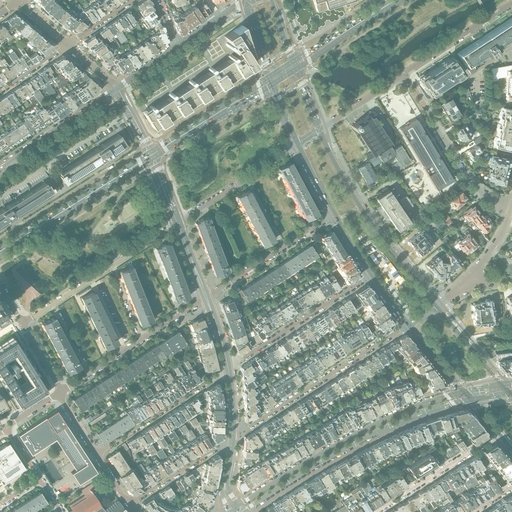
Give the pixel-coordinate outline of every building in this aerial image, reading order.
[(41,8),(45,11),(54,0),(46,0),(41,6),(42,7),(41,8)] [(50,15),(59,5),(62,0),(54,0),(45,11),(50,15)] [(103,13),(109,9),(101,0),(97,0),(98,1),(96,2),(103,13)] [(114,6),(109,0),(101,0),(109,9),(111,8),(112,7),(114,6)] [(140,10),(150,3),(151,3),(149,1),(149,0),(143,0),(136,5),(140,10)] [(204,19),(202,17),(197,10),(196,8),(195,6),(193,0),(192,0),(189,1),(188,1),(190,5),(192,4),(193,7),(188,10),(197,22),(198,23),(204,19)] [(312,0),(317,12),(343,4),(343,5),(344,6),(345,6),(345,7),(346,6),(347,6),(348,5),(348,4),(347,3),(355,0),(312,0)] [(103,13),(96,2),(95,2),(88,7),(91,12),(94,10),(98,16),(103,13)] [(138,11),(142,16),(152,9),(153,9),(151,7),(152,5),(150,3),(140,10),(138,11)] [(197,10),(202,17),(210,12),(205,4),(204,4),(203,3),(202,4),(202,5),(202,6),(199,8),(197,10)] [(55,20),(64,9),(59,5),(50,15),(55,20)] [(64,27),(65,28),(77,12),(78,10),(75,7),(74,8),(73,7),(68,13),(60,24),(64,27)] [(88,7),(83,11),(85,15),(90,22),(98,16),(94,10),(91,12),(88,7)] [(79,20),(71,29),(71,30),(72,31),(73,32),(74,32),(75,32),(76,31),(77,31),(78,31),(78,30),(88,23),(83,19),(83,18),(85,15),(83,11),(81,8),(78,10),(77,12),(82,16),(79,20)] [(59,23),(60,24),(68,13),(64,9),(55,20),(59,23)] [(152,17),(154,16),(155,15),(153,13),(154,12),(152,9),(142,16),(140,17),(144,22),(152,17)] [(197,22),(188,10),(183,14),(192,26),(193,27),(195,25),(195,23),(197,22)] [(135,21),(134,19),(132,16),(128,11),(122,15),(126,20),(124,21),(128,27),(136,22),(135,21)] [(77,12),(65,28),(69,32),(71,29),(79,20),(82,16),(77,12)] [(192,26),(183,14),(181,16),(179,13),(175,15),(186,30),(188,30),(189,29),(190,27),(192,26)] [(11,37),(15,33),(24,22),(19,18),(18,18),(17,16),(15,15),(13,15),(0,23),(1,24),(10,36),(11,37)] [(123,30),(128,27),(124,21),(126,20),(122,15),(115,19),(123,30)] [(184,31),(186,30),(175,15),(172,17),(178,34),(180,35),(183,34),(183,33),(184,33),(184,31)] [(144,22),(142,23),(146,29),(152,25),(157,21),(155,20),(156,18),(154,16),(152,17),(144,22)] [(511,18),(483,37),(479,40),(457,54),(463,64),(467,69),(467,70),(468,71),(469,73),(470,74),(475,70),(477,69),(479,72),(474,76),(474,78),(474,97),(481,97),(481,100),(483,100),(483,96),(483,70),(485,68),(479,60),(478,60),(477,58),(483,54),(483,55),(481,57),(482,59),(481,60),(483,63),(502,51),(499,47),(498,46),(496,48),(495,46),(511,34),(511,18)] [(121,31),(123,30),(115,19),(111,23),(124,42),(126,40),(121,31)] [(26,34),(31,28),(24,22),(15,33),(20,37),(24,33),(26,34)] [(121,43),(124,42),(111,23),(105,26),(113,37),(115,35),(121,43)] [(10,36),(1,24),(0,24),(0,42),(0,43),(10,36)] [(228,47),(229,47),(229,46),(229,45),(233,50),(234,50),(237,54),(232,58),(232,57),(233,56),(232,55),(231,55),(230,55),(230,56),(229,56),(229,57),(229,58),(230,58),(231,58),(231,59),(212,70),(213,69),(212,68),(211,68),(210,68),(210,69),(209,69),(209,70),(209,71),(210,71),(211,71),(192,83),(192,82),(193,82),(193,81),(192,81),(192,80),(191,80),(191,81),(190,81),(189,82),(189,83),(190,84),(191,84),(172,96),(172,95),(173,95),(173,94),(172,93),(171,93),(170,93),(170,94),(169,94),(169,95),(169,96),(170,96),(171,96),(171,97),(158,105),(152,109),(152,108),(153,108),(153,107),(153,106),(152,106),(151,106),(150,106),(150,107),(149,107),(149,108),(149,109),(150,109),(151,109),(149,111),(148,109),(143,112),(153,128),(158,125),(158,126),(167,120),(167,119),(178,112),(178,113),(187,107),(198,100),(207,95),(207,94),(218,87),(218,88),(227,82),(227,81),(238,74),(238,75),(247,69),(247,68),(253,64),(248,55),(250,53),(249,49),(242,25),(224,37),(227,42),(229,44),(228,44),(228,43),(227,43),(226,44),(226,45),(227,46),(227,47),(228,47)] [(163,46),(162,46),(163,47),(166,45),(166,43),(168,42),(163,27),(161,26),(161,25),(160,26),(159,25),(157,26),(159,29),(158,32),(159,33),(155,35),(163,46)] [(105,26),(98,32),(101,37),(104,35),(107,40),(108,41),(113,37),(105,26)] [(20,37),(26,43),(36,32),(31,28),(26,34),(24,33),(20,37)] [(29,45),(32,47),(41,36),(36,32),(26,43),(25,44),(23,46),(21,48),(26,55),(29,53),(26,49),(29,45)] [(87,47),(99,39),(101,37),(98,32),(84,41),(83,44),(87,47)] [(161,47),(162,46),(163,46),(155,35),(155,34),(153,32),(151,34),(152,36),(149,38),(157,50),(158,50),(160,49),(161,48),(161,47)] [(92,51),(103,43),(107,40),(104,35),(101,37),(99,39),(87,47),(89,49),(89,48),(91,51),(92,51)] [(37,52),(48,43),(41,36),(32,47),(36,51),(37,52)] [(157,50),(149,38),(143,42),(151,54),(157,50)] [(96,55),(97,55),(116,42),(114,39),(109,42),(108,41),(107,40),(103,43),(92,51),(94,53),(95,53),(96,55)] [(116,42),(97,55),(98,57),(101,60),(113,51),(119,47),(120,47),(116,42)] [(151,54),(143,42),(131,50),(141,63),(143,61),(143,60),(147,57),(149,57),(150,56),(151,54)] [(26,55),(31,63),(52,49),(52,46),(48,43),(37,52),(37,53),(36,54),(35,52),(30,55),(29,53),(26,55)] [(26,66),(31,63),(26,55),(21,48),(20,46),(17,48),(22,55),(20,57),(26,66)] [(26,66),(20,57),(18,59),(12,51),(10,48),(8,50),(21,70),(26,66)] [(21,70),(8,50),(6,51),(8,54),(7,55),(12,62),(10,64),(16,73),(21,70)] [(139,63),(141,63),(131,50),(125,54),(133,66),(139,62),(139,63)] [(133,66),(125,54),(124,53),(120,56),(121,57),(119,58),(118,57),(127,71),(129,69),(131,69),(133,68),(133,67),(133,66)] [(61,57),(47,66),(51,72),(66,61),(64,57),(61,57)] [(125,72),(127,71),(118,57),(115,59),(116,60),(113,63),(115,65),(114,65),(114,66),(113,67),(113,70),(116,72),(118,70),(119,72),(122,73),(124,71),(125,72)] [(452,57),(418,79),(425,89),(421,91),(426,99),(430,100),(456,83),(458,82),(465,77),(462,74),(461,72),(452,57)] [(16,73),(10,64),(8,66),(2,58),(0,60),(11,77),(16,73)] [(0,71),(6,80),(11,77),(0,60),(0,59),(0,66),(1,68),(0,68),(0,71)] [(50,80),(72,64),(70,62),(69,61),(69,62),(67,60),(66,61),(51,72),(46,75),(48,78),(50,80)] [(53,85),(76,69),(73,65),(73,64),(72,64),(50,80),(50,81),(53,85)] [(511,64),(490,69),(491,75),(491,78),(496,77),(496,75),(507,76),(506,100),(511,100),(511,64)] [(43,71),(46,75),(51,72),(47,66),(42,70),(43,71)] [(69,82),(77,76),(83,73),(80,70),(78,70),(77,69),(76,69),(53,85),(55,88),(57,86),(58,86),(67,79),(69,82)] [(50,81),(50,80),(48,78),(46,75),(43,71),(41,70),(40,72),(40,73),(37,74),(51,94),(52,94),(54,92),(48,82),(50,81)] [(89,78),(83,73),(77,76),(80,80),(80,79),(84,83),(89,78)] [(46,97),(51,94),(37,74),(36,75),(34,75),(32,77),(40,88),(42,87),(48,95),(45,96),(46,97)] [(38,90),(40,88),(32,77),(30,78),(29,80),(27,81),(41,101),(46,97),(45,96),(43,98),(38,90)] [(84,83),(94,95),(99,89),(99,87),(90,79),(89,78),(84,83)] [(39,103),(41,101),(27,81),(25,82),(24,82),(23,83),(23,84),(22,85),(30,95),(32,93),(38,102),(39,103)] [(90,97),(94,95),(84,83),(82,84),(78,86),(86,99),(88,99),(90,97)] [(33,105),(34,104),(36,104),(34,101),(30,95),(22,85),(21,86),(20,85),(17,87),(24,99),(27,97),(31,103),(29,105),(30,107),(31,107),(33,105)] [(84,100),(86,99),(78,86),(73,90),(81,103),(82,103),(84,102),(84,100)] [(20,102),(24,99),(17,87),(13,90),(9,93),(13,98),(15,97),(19,102),(21,106),(22,105),(20,102)] [(81,103),(73,90),(67,94),(75,106),(77,105),(78,105),(80,104),(81,103)] [(12,107),(19,102),(15,97),(13,98),(9,93),(4,96),(11,107),(12,107)] [(75,106),(67,94),(61,98),(69,110),(71,111),(73,109),(73,108),(75,106)] [(11,107),(4,96),(0,98),(0,106),(0,107),(3,105),(7,110),(11,107)] [(453,104),(454,103),(450,97),(446,99),(446,101),(439,105),(442,111),(453,104)] [(69,112),(69,110),(61,98),(55,102),(63,114),(65,113),(66,113),(67,113),(69,112)] [(139,108),(147,103),(144,99),(137,104),(139,108)] [(62,116),(63,114),(55,102),(50,106),(58,118),(59,119),(61,117),(62,116)] [(51,120),(44,110),(42,108),(41,106),(38,109),(37,106),(36,107),(34,104),(33,105),(44,122),(46,121),(47,122),(48,122),(51,120)] [(445,116),(456,110),(453,104),(442,111),(445,116)] [(9,113),(7,110),(3,105),(0,107),(0,106),(0,114),(4,112),(6,111),(8,114),(9,113)] [(42,123),(44,122),(33,105),(31,107),(34,111),(31,114),(40,127),(43,125),(43,124),(42,123)] [(58,118),(50,106),(44,110),(51,120),(52,122),(54,121),(56,121),(58,120),(58,118)] [(511,110),(502,108),(501,111),(502,111),(501,118),(500,118),(499,121),(511,123),(511,110)] [(452,120),(462,114),(461,111),(458,113),(456,110),(445,116),(449,122),(452,120)] [(392,151),(390,150),(388,146),(390,145),(373,118),(373,117),(374,116),(374,115),(374,114),(373,113),(372,112),(371,112),(370,112),(369,112),(368,113),(368,114),(368,115),(355,123),(355,122),(350,125),(353,130),(355,129),(370,152),(365,155),(369,161),(367,163),(366,163),(357,168),(366,183),(369,189),(373,186),(369,181),(375,178),(368,165),(371,164),(372,165),(377,162),(382,159),(382,160),(384,160),(385,161),(386,161),(388,160),(389,160),(390,159),(390,158),(391,157),(391,156),(390,155),(390,153),(392,152),(392,151)] [(40,127),(31,114),(25,118),(33,129),(35,128),(36,129),(37,129),(40,127)] [(33,129),(25,118),(20,121),(30,135),(32,133),(32,132),(32,131),(33,129)] [(399,129),(398,129),(435,190),(435,189),(436,191),(437,190),(438,189),(452,181),(451,180),(415,119),(414,119),(408,123),(408,122),(405,124),(405,125),(399,128),(399,129)] [(30,135),(20,121),(19,120),(14,124),(14,125),(23,137),(25,135),(25,137),(26,137),(30,135)] [(511,123),(499,121),(499,124),(500,124),(499,128),(498,131),(497,131),(496,134),(511,137),(511,123)] [(458,128),(454,130),(457,136),(468,130),(470,128),(471,128),(467,122),(466,123),(460,127),(460,126),(458,127),(458,128)] [(21,138),(23,137),(14,125),(9,129),(19,142),(22,140),(22,139),(21,138)] [(468,130),(457,136),(461,141),(465,139),(467,138),(472,134),(474,134),(470,128),(468,130)] [(19,142),(9,129),(4,132),(12,144),(14,143),(15,144),(16,144),(19,142)] [(10,145),(12,144),(4,132),(0,134),(0,138),(8,150),(11,148),(11,147),(10,145)] [(511,137),(496,134),(496,137),(497,137),(495,144),(494,144),(493,147),(511,151),(511,150),(511,149),(511,137)] [(102,159),(104,158),(104,159),(105,159),(106,159),(107,158),(106,157),(108,156),(113,153),(124,147),(125,146),(118,135),(58,173),(60,175),(58,175),(63,183),(64,182),(65,184),(103,160),(102,159)] [(480,151),(477,146),(482,143),(479,137),(472,141),(475,146),(467,151),(469,154),(468,154),(469,156),(471,160),(472,161),(473,161),(474,161),(474,160),(478,154),(477,153),(480,151)] [(409,159),(400,145),(392,151),(392,152),(390,153),(390,155),(391,156),(393,156),(397,162),(391,166),(395,172),(411,162),(409,159)] [(508,163),(509,161),(500,158),(499,157),(495,156),(493,156),(493,157),(491,156),(489,157),(488,156),(486,164),(493,166),(507,169),(507,168),(508,168),(509,163),(508,163)] [(298,180),(293,170),(289,163),(278,169),(282,177),(281,177),(281,179),(283,178),(287,186),(298,180)] [(507,172),(507,171),(506,170),(507,169),(493,166),(492,169),(490,168),(488,173),(505,177),(505,174),(506,174),(507,173),(507,172)] [(505,182),(506,177),(505,177),(488,173),(488,175),(487,174),(486,177),(489,178),(488,180),(493,181),(493,183),(493,184),(496,185),(497,184),(498,184),(503,185),(504,181),(505,182)] [(307,196),(302,187),(298,180),(287,186),(291,193),(290,194),(290,196),(292,195),(296,202),(307,196)] [(16,215),(49,194),(51,193),(50,191),(51,190),(46,183),(45,184),(44,182),(7,206),(4,207),(3,206),(2,207),(3,208),(0,209),(0,225),(7,221),(8,223),(15,218),(14,216),(16,215)] [(376,196),(375,197),(375,198),(382,209),(383,211),(382,211),(383,212),(385,210),(390,217),(387,219),(388,219),(388,218),(390,220),(397,231),(403,227),(403,226),(404,225),(404,226),(410,222),(409,222),(400,208),(402,206),(403,207),(405,210),(412,206),(410,202),(408,199),(405,196),(399,200),(400,204),(401,204),(398,206),(387,190),(388,190),(387,190),(383,193),(382,193),(381,194),(377,196),(376,197),(376,196)] [(256,207),(253,200),(248,191),(247,191),(246,191),(244,192),(244,193),(240,195),(239,194),(237,196),(236,197),(240,203),(242,206),(241,207),(243,210),(242,211),(245,213),(256,207)] [(461,201),(465,198),(461,193),(458,195),(457,193),(456,194),(455,193),(451,196),(452,197),(448,201),(452,205),(451,207),(452,209),(454,208),(455,209),(459,205),(459,206),(460,206),(461,205),(462,205),(462,204),(463,204),(463,203),(463,202),(461,201)] [(316,213),(311,203),(307,196),(296,202),(300,210),(299,211),(299,212),(301,212),(305,219),(316,213)] [(265,223),(260,214),(256,207),(245,213),(245,214),(244,214),(246,217),(248,220),(249,219),(251,223),(250,223),(252,227),(251,227),(253,229),(253,230),(265,223)] [(468,220),(469,219),(477,212),(477,211),(476,209),(475,209),(473,207),(470,209),(469,208),(465,211),(466,212),(458,219),(460,220),(462,219),(462,220),(464,218),(467,222),(469,221),(468,220)] [(473,224),(483,217),(481,214),(479,214),(477,212),(469,219),(469,220),(473,224)] [(489,224),(490,222),(488,220),(487,220),(483,216),(483,217),(473,224),(473,225),(474,224),(477,228),(478,227),(482,232),(484,232),(486,230),(486,228),(486,227),(489,224)] [(218,244),(210,224),(207,225),(205,219),(203,220),(203,218),(197,220),(198,222),(195,223),(196,226),(197,226),(199,232),(198,232),(201,239),(202,239),(204,245),(203,246),(205,249),(218,244)] [(274,240),(270,233),(265,223),(253,230),(254,230),(253,231),(255,233),(257,236),(258,236),(259,239),(262,246),(263,245),(264,246),(266,245),(266,244),(270,242),(273,241),(273,240),(274,240)] [(413,249),(431,235),(430,233),(427,236),(426,233),(425,234),(422,230),(420,232),(419,231),(418,233),(418,234),(408,242),(407,244),(409,246),(410,246),(411,245),(413,249)] [(465,235),(462,237),(472,249),(474,247),(474,246),(476,244),(474,242),(475,241),(471,236),(468,232),(466,230),(463,233),(465,235)] [(335,239),(334,238),(330,231),(321,237),(326,246),(332,242),(331,241),(335,239)] [(429,248),(432,245),(427,239),(430,237),(432,236),(431,235),(413,249),(416,252),(416,254),(415,254),(417,256),(419,256),(419,255),(419,256),(426,250),(427,250),(429,249),(429,248)] [(452,239),(449,241),(452,245),(453,246),(455,249),(457,252),(457,251),(460,249),(462,252),(463,251),(465,253),(468,251),(468,252),(472,249),(462,237),(459,240),(458,238),(454,241),(452,239)] [(345,255),(341,248),(335,239),(331,241),(332,242),(326,246),(329,251),(328,252),(327,251),(322,254),(325,257),(326,258),(330,256),(330,257),(332,256),(336,261),(345,255)] [(319,250),(320,250),(315,242),(312,244),(321,258),(323,257),(319,250)] [(174,260),(172,253),(171,253),(169,247),(168,244),(165,245),(164,244),(159,246),(160,247),(157,248),(160,254),(158,255),(163,268),(175,264),(174,261),(174,260)] [(225,265),(218,244),(205,249),(206,253),(207,253),(209,259),(208,259),(211,266),(212,266),(214,272),(213,273),(214,276),(218,274),(218,276),(224,274),(223,272),(225,272),(223,266),(225,265)] [(316,256),(310,246),(309,245),(295,255),(302,265),(308,260),(309,262),(310,261),(310,260),(316,256)] [(459,263),(457,260),(457,259),(456,258),(455,258),(449,251),(446,253),(442,256),(448,263),(447,273),(450,273),(451,272),(452,270),(455,267),(457,266),(459,265),(459,264),(459,263)] [(337,268),(350,260),(349,260),(350,259),(350,258),(349,256),(348,256),(346,254),(345,255),(336,261),(334,262),(337,267),(337,268)] [(302,265),(295,255),(282,263),(288,273),(294,269),(295,271),(297,270),(296,269),(302,265)] [(447,273),(448,263),(442,256),(439,259),(436,256),(431,261),(432,262),(430,263),(429,262),(426,265),(426,266),(426,267),(427,268),(428,268),(429,269),(429,268),(434,274),(433,276),(435,278),(437,278),(438,279),(440,280),(441,278),(444,279),(444,277),(446,277),(447,273)] [(341,273),(353,265),(350,260),(337,268),(341,273)] [(288,273),(282,263),(268,273),(274,283),(281,278),(281,280),(283,279),(282,277),(288,273)] [(178,270),(177,267),(176,267),(175,264),(163,268),(165,275),(178,270)] [(344,278),(356,270),(355,268),(355,267),(356,267),(354,265),(353,265),(341,273),(344,278)] [(138,285),(131,268),(119,273),(126,290),(138,285)] [(180,277),(179,274),(178,270),(165,275),(168,282),(180,277)] [(347,283),(359,276),(359,273),(359,272),(358,272),(357,272),(356,270),(344,278),(342,279),(338,282),(337,283),(341,288),(344,286),(342,284),(341,283),(345,280),(347,283)] [(274,283),(268,273),(254,281),(261,291),(267,287),(268,289),(269,288),(268,287),(274,283)] [(339,287),(337,283),(331,275),(329,277),(330,278),(327,280),(333,290),(334,291),(335,291),(337,290),(337,288),(339,287)] [(183,283),(182,280),(181,280),(180,277),(168,282),(170,288),(183,283)] [(333,290),(327,280),(325,278),(323,279),(324,280),(321,282),(328,293),(329,294),(331,292),(332,291),(333,290)] [(261,291),(254,281),(240,290),(241,291),(247,300),(253,296),(254,297),(255,297),(254,295),(261,291)] [(328,293),(321,282),(320,281),(318,282),(318,283),(315,285),(322,296),(324,296),(326,295),(326,294),(328,293)] [(186,294),(184,288),(185,287),(183,283),(170,288),(173,295),(175,294),(177,301),(180,300),(180,301),(185,299),(185,298),(188,296),(187,293),(186,294)] [(145,303),(138,285),(126,290),(133,307),(145,303)] [(322,296),(315,285),(312,287),(312,286),(309,288),(316,299),(317,300),(319,298),(322,296)] [(359,299),(371,291),(369,287),(368,287),(367,286),(366,286),(354,293),(356,296),(357,296),(359,299)] [(316,299),(309,288),(309,287),(307,288),(307,289),(304,291),(311,302),(313,302),(314,301),(315,300),(316,299)] [(311,302),(304,291),(304,290),(301,292),(302,292),(298,294),(306,305),(306,306),(307,306),(309,305),(309,303),(311,302)] [(247,300),(241,291),(238,292),(242,298),(250,310),(253,315),(255,314),(253,310),(247,300)] [(357,309),(375,297),(374,295),(371,291),(359,299),(361,302),(360,303),(361,304),(356,307),(357,309)] [(89,316),(101,310),(93,293),(81,298),(89,316)] [(306,305),(298,294),(296,295),(296,296),(293,298),(300,309),(301,309),(302,309),(304,308),(304,307),(306,305)] [(300,309),(293,298),(293,297),(291,298),(291,299),(288,301),(294,310),(295,312),(297,313),(299,312),(299,310),(300,309)] [(368,311),(380,302),(377,299),(375,297),(357,309),(355,311),(357,313),(364,308),(365,308),(368,311)] [(355,310),(349,301),(347,298),(341,302),(342,303),(347,312),(351,309),(352,312),(355,310)] [(234,307),(233,304),(231,300),(230,300),(229,299),(226,300),(226,301),(226,302),(220,304),(223,312),(226,320),(237,316),(235,310),(235,309),(236,309),(236,308),(235,307),(234,307)] [(294,310),(288,301),(288,300),(286,302),(283,304),(286,310),(290,316),(291,316),(293,315),(293,314),(295,312),(294,310)] [(501,313),(501,306),(494,307),(493,307),(492,307),(491,307),(490,301),(489,300),(486,300),(485,301),(484,301),(485,302),(480,303),(479,303),(478,304),(473,305),(472,306),(472,310),(473,310),(474,319),(473,320),(473,324),(475,325),(481,325),(481,326),(487,325),(488,325),(488,324),(489,324),(494,324),(495,323),(495,318),(496,318),(495,314),(501,313)] [(381,310),(384,308),(380,302),(368,311),(370,314),(369,315),(371,317),(381,310)] [(152,320),(145,303),(133,307),(140,325),(152,320)] [(349,314),(347,312),(342,303),(340,304),(338,303),(336,305),(336,306),(339,310),(343,317),(349,314)] [(286,310),(283,304),(282,304),(280,305),(280,306),(277,308),(285,319),(286,320),(288,318),(288,317),(290,316),(286,310)] [(343,317),(339,310),(336,306),(334,307),(333,307),(330,309),(331,310),(338,321),(343,317)] [(285,319),(277,308),(277,307),(275,309),(272,311),(279,323),(281,323),(283,322),(283,321),(283,320),(285,319)] [(376,322),(388,314),(385,310),(384,308),(381,310),(371,317),(373,320),(374,319),(376,322)] [(338,321),(331,310),(330,309),(327,311),(327,312),(325,313),(333,325),(336,323),(335,323),(338,321)] [(108,325),(106,320),(101,310),(89,316),(96,330),(108,325)] [(279,323),(272,311),(271,311),(269,312),(270,314),(267,316),(275,327),(277,325),(278,324),(279,323)] [(250,331),(247,322),(244,313),(237,316),(226,320),(229,330),(232,338),(244,334),(250,331)] [(333,325),(325,313),(324,314),(322,314),(321,315),(320,316),(320,317),(328,327),(330,326),(331,326),(333,325)] [(389,325),(394,321),(391,317),(388,314),(376,322),(374,324),(375,324),(368,329),(371,333),(378,328),(380,331),(385,328),(386,329),(387,330),(390,327),(390,326),(389,325)] [(275,327),(267,316),(265,318),(263,316),(261,317),(262,319),(269,330),(271,328),(272,329),(275,327)] [(328,327),(320,317),(319,318),(319,317),(317,317),(316,318),(315,320),(323,331),(325,329),(326,330),(328,328),(328,327)] [(62,334),(53,318),(41,324),(50,340),(62,334)] [(205,327),(204,324),(202,319),(195,322),(194,320),(189,323),(190,324),(188,325),(191,331),(191,332),(205,327)] [(269,330),(262,319),(257,323),(265,334),(269,332),(269,330)] [(323,331),(315,320),(313,321),(312,321),(311,322),(310,323),(318,334),(320,332),(321,333),(323,331)] [(265,335),(265,334),(257,323),(254,325),(255,326),(252,328),(254,330),(256,334),(260,340),(264,338),(263,336),(265,335)] [(318,334),(310,323),(308,324),(307,324),(305,325),(305,326),(305,327),(312,338),(315,336),(316,336),(318,335),(318,334)] [(361,325),(358,327),(365,339),(366,339),(367,339),(369,338),(369,337),(371,335),(369,332),(365,325),(364,324),(361,326),(361,325)] [(116,342),(110,328),(108,325),(96,330),(104,348),(116,342)] [(208,334),(206,328),(205,327),(191,332),(191,331),(188,332),(185,334),(186,336),(189,335),(190,339),(191,339),(193,338),(195,344),(209,340),(209,338),(208,334)] [(312,338),(305,327),(303,327),(302,327),(300,328),(300,330),(307,341),(310,339),(310,340),(313,338),(312,338)] [(358,327),(352,331),(353,332),(361,344),(363,342),(364,341),(365,339),(358,327)] [(344,330),(346,334),(355,346),(356,345),(358,346),(361,344),(353,332),(352,331),(352,330),(349,332),(348,332),(347,332),(345,329),(344,330)] [(246,341),(247,341),(247,340),(248,340),(247,339),(250,337),(251,338),(256,334),(254,330),(250,331),(244,334),(232,338),(235,348),(246,341)] [(307,341),(300,330),(298,331),(297,331),(295,332),(295,333),(294,333),(302,344),(305,343),(308,342),(307,341)] [(171,352),(185,343),(184,342),(182,339),(180,337),(177,332),(171,335),(169,337),(163,341),(170,351),(171,352)] [(302,345),(302,344),(294,333),(293,334),(292,334),(290,335),(290,336),(289,337),(297,348),(299,346),(300,347),(302,345)] [(70,350),(67,344),(62,334),(50,340),(59,357),(70,350)] [(260,340),(256,334),(251,338),(255,344),(260,340)] [(355,346),(346,334),(344,336),(345,337),(342,339),(350,351),(352,349),(353,347),(355,346)] [(399,351),(411,341),(406,336),(403,335),(398,339),(398,340),(399,343),(397,344),(398,345),(392,349),(395,353),(398,350),(399,351)] [(239,354),(255,344),(251,338),(250,337),(247,339),(248,340),(250,342),(249,342),(248,341),(247,340),(247,341),(246,341),(235,348),(236,353),(239,354)] [(297,348),(289,337),(288,338),(288,337),(287,337),(285,338),(285,340),(284,340),(292,351),(295,349),(295,350),(297,348)] [(12,338),(0,345),(0,377),(20,408),(46,391),(12,338)] [(350,351),(342,339),(339,341),(338,339),(336,341),(344,353),(346,352),(347,352),(348,353),(349,352),(349,351),(350,351)] [(213,352),(212,347),(211,345),(209,340),(195,344),(197,350),(197,351),(198,356),(213,352)] [(292,351),(284,340),(283,341),(282,341),(280,342),(280,343),(279,343),(286,354),(289,352),(290,353),(292,351)] [(392,349),(398,345),(397,344),(399,343),(398,340),(396,341),(394,341),(389,345),(385,347),(392,357),(394,355),(393,354),(395,353),(392,349)] [(156,360),(170,351),(163,341),(157,345),(157,344),(155,346),(149,350),(152,354),(156,360)] [(344,353),(336,341),(335,341),(336,341),(332,344),(333,345),(331,346),(339,357),(340,356),(341,356),(342,356),(344,355),(344,354),(344,353)] [(415,347),(412,344),(412,343),(411,341),(399,351),(403,357),(404,356),(415,347)] [(287,355),(286,354),(279,343),(278,344),(277,344),(275,345),(274,347),(281,357),(284,355),(285,356),(287,355)] [(339,357),(331,346),(326,350),(333,361),(335,359),(335,360),(336,360),(339,359),(339,357)] [(282,358),(281,357),(274,347),(273,348),(272,347),(271,347),(270,348),(270,349),(269,350),(276,361),(278,359),(279,360),(282,358)] [(392,357),(385,347),(380,351),(387,363),(393,359),(392,357)] [(408,361),(420,352),(418,350),(418,351),(415,347),(404,356),(408,361)] [(79,367),(72,354),(70,350),(59,357),(67,373),(79,367)] [(157,361),(156,360),(152,354),(149,350),(143,354),(143,353),(142,354),(141,355),(135,359),(142,369),(150,363),(151,364),(153,363),(153,364),(157,361)] [(276,361),(269,350),(268,351),(266,351),(264,352),(265,352),(264,353),(271,364),(274,362),(274,363),(277,361),(276,361)] [(333,361),(326,350),(321,353),(328,364),(330,363),(331,363),(333,362),(333,361)] [(387,363),(380,351),(374,355),(381,366),(381,367),(387,363)] [(215,360),(213,352),(198,356),(200,362),(202,362),(202,363),(203,362),(204,367),(203,367),(198,370),(202,376),(206,373),(205,371),(217,369),(215,360)] [(414,366),(427,361),(423,356),(420,352),(408,361),(411,365),(410,366),(411,367),(413,367),(414,366)] [(511,374),(511,352),(509,353),(509,352),(495,354),(495,355),(491,359),(495,363),(496,363),(496,365),(501,371),(503,371),(504,374),(505,375),(507,375),(511,374)] [(271,364),(264,353),(263,354),(261,354),(259,355),(259,356),(259,357),(266,367),(268,365),(269,366),(272,365),(271,364)] [(328,364),(321,353),(316,356),(315,354),(314,354),(315,357),(323,368),(324,368),(326,367),(326,365),(328,364)] [(381,366),(374,355),(370,357),(370,358),(368,359),(375,370),(376,370),(378,369),(378,368),(381,366)] [(266,368),(266,367),(259,357),(258,358),(257,357),(253,359),(257,365),(259,368),(261,371),(263,369),(264,370),(266,368)] [(323,368),(315,357),(310,360),(317,371),(318,372),(320,370),(321,369),(323,368)] [(131,376),(142,369),(135,359),(129,363),(129,362),(127,364),(121,368),(128,378),(129,380),(132,378),(131,376)] [(254,367),(257,365),(253,359),(241,367),(240,370),(240,376),(254,367)] [(375,370),(368,359),(367,359),(365,360),(364,361),(364,362),(362,363),(370,374),(372,373),(372,372),(375,370)] [(199,380),(198,378),(195,373),(194,372),(193,370),(192,368),(191,367),(190,365),(189,363),(187,362),(186,360),(181,364),(186,372),(194,384),(199,380)] [(317,371),(310,360),(304,364),(312,376),(315,374),(315,372),(317,371)] [(431,367),(429,363),(427,361),(414,366),(417,373),(419,372),(431,367)] [(312,376),(304,364),(300,366),(299,364),(299,365),(297,362),(296,363),(298,367),(306,378),(308,377),(309,377),(312,376)] [(370,374),(362,363),(360,364),(359,364),(357,365),(356,367),(363,377),(367,375),(367,376),(370,374)] [(194,384),(186,372),(184,374),(179,366),(181,364),(175,367),(189,387),(194,384)] [(189,387),(175,367),(173,369),(178,377),(176,379),(183,390),(187,388),(189,387)] [(256,374),(261,371),(259,368),(256,370),(254,367),(240,376),(242,383),(256,374)] [(306,378),(298,367),(293,371),(300,382),(302,381),(303,381),(306,380),(306,378)] [(364,378),(363,377),(356,367),(354,368),(354,367),(350,370),(358,381),(361,379),(361,380),(364,378)] [(436,373),(436,372),(433,369),(431,367),(419,372),(421,378),(436,373)] [(121,382),(128,378),(121,368),(115,372),(115,371),(113,373),(107,377),(114,387),(121,382),(122,384),(124,387),(125,388),(126,387),(125,386),(123,383),(123,384),(121,382)] [(358,381),(350,370),(345,373),(353,386),(356,384),(355,383),(358,382),(358,381)] [(253,385),(260,380),(265,377),(263,374),(261,371),(256,374),(242,383),(242,391),(253,385)] [(300,382),(293,371),(290,373),(287,375),(295,386),(299,384),(301,383),(300,382)] [(183,390),(176,379),(174,381),(168,372),(165,374),(167,377),(171,382),(172,384),(178,394),(183,390)] [(353,386),(345,373),(339,377),(347,389),(350,387),(353,386)] [(423,385),(441,378),(438,374),(438,375),(436,373),(421,378),(419,379),(420,381),(422,381),(423,385)] [(295,386),(287,375),(285,377),(284,376),(282,378),(289,390),(291,389),(295,386)] [(100,396),(114,387),(107,377),(102,381),(101,380),(99,382),(93,386),(100,396)] [(178,394),(172,384),(170,385),(169,384),(171,382),(167,377),(164,378),(168,385),(166,386),(173,397),(178,394)] [(347,389),(339,377),(334,380),(342,393),(345,391),(344,390),(347,389)] [(289,390),(282,378),(279,380),(276,382),(284,393),(284,394),(288,391),(289,390)] [(445,387),(446,385),(445,383),(443,382),(443,383),(441,378),(423,385),(418,387),(421,395),(430,392),(436,390),(439,389),(445,387)] [(342,393),(334,380),(328,383),(335,395),(336,395),(339,394),(340,394),(342,393)] [(163,388),(159,381),(156,383),(168,401),(173,397),(166,386),(163,388)] [(407,400),(400,384),(401,384),(400,381),(395,383),(396,385),(395,386),(402,402),(407,400)] [(254,392),(259,389),(265,385),(263,382),(255,387),(253,385),(242,391),(243,399),(254,392)] [(284,393),(276,382),(273,384),(273,383),(270,385),(270,386),(279,399),(281,397),(280,396),(284,393)] [(413,398),(407,382),(404,384),(403,383),(401,384),(400,384),(407,400),(408,400),(413,398)] [(421,395),(418,387),(416,382),(409,385),(408,382),(407,382),(413,398),(414,398),(418,396),(421,395)] [(168,401),(156,383),(153,385),(158,391),(155,393),(162,404),(168,401)] [(199,402),(220,389),(219,387),(219,385),(218,384),(216,383),(196,396),(199,402)] [(335,395),(328,383),(328,384),(325,386),(323,387),(330,399),(333,397),(333,396),(335,395)] [(86,405),(100,396),(93,386),(88,390),(87,390),(85,391),(80,395),(86,405)] [(279,399),(270,386),(268,387),(269,389),(266,390),(267,392),(274,402),(279,399)] [(402,402),(395,386),(390,388),(389,388),(397,404),(402,402)] [(330,399),(323,387),(321,388),(321,389),(317,391),(325,402),(328,400),(328,401),(330,399)] [(162,404),(155,393),(153,395),(148,388),(146,390),(149,396),(151,395),(152,396),(150,397),(152,399),(157,408),(162,404)] [(397,404),(389,388),(382,391),(382,392),(382,393),(390,407),(397,404)] [(221,394),(220,389),(199,402),(198,403),(199,405),(200,406),(207,401),(221,402),(221,397),(221,394)] [(384,410),(377,395),(378,395),(375,389),(374,390),(375,394),(373,395),(374,397),(372,398),(379,412),(384,410)] [(157,408),(152,399),(150,397),(149,399),(148,397),(149,396),(146,390),(143,392),(147,398),(144,400),(152,411),(157,408)] [(325,402),(317,391),(314,393),(312,394),(320,406),(322,404),(322,403),(325,402)] [(254,400),(257,398),(255,397),(257,396),(258,398),(262,395),(261,394),(262,394),(262,393),(261,392),(256,395),(254,392),(243,399),(244,406),(254,400)] [(274,402),(267,392),(262,395),(263,398),(265,401),(269,407),(271,406),(274,404),(274,402)] [(390,407),(382,393),(378,395),(377,395),(384,410),(385,410),(390,407)] [(320,406),(312,394),(310,395),(307,397),(314,409),(317,407),(318,407),(320,406)] [(86,405),(80,395),(72,400),(80,411),(87,406),(86,405)] [(152,411),(144,400),(142,402),(138,395),(135,397),(139,403),(140,402),(141,403),(140,404),(146,414),(152,411)] [(201,410),(197,405),(199,405),(198,403),(199,402),(196,396),(187,402),(195,414),(201,410)] [(314,409),(307,397),(307,398),(306,398),(303,400),(301,401),(309,413),(312,412),(312,411),(314,409)] [(244,414),(257,406),(256,405),(258,403),(259,405),(261,403),(265,401),(263,398),(256,403),(254,400),(244,406),(244,414)] [(379,412),(372,398),(369,399),(370,400),(367,402),(374,415),(379,412)] [(269,407),(265,401),(261,403),(265,410),(269,407)] [(309,413),(301,401),(299,402),(296,405),(303,416),(306,415),(308,414),(310,418),(311,417),(310,415),(309,414),(309,413)] [(368,417),(361,403),(360,401),(355,403),(356,406),(355,406),(363,420),(368,417)] [(374,415),(367,402),(367,401),(364,403),(363,402),(361,403),(368,417),(374,415)] [(193,415),(195,414),(187,402),(182,405),(182,406),(196,426),(198,425),(198,424),(193,415)] [(135,414),(138,420),(141,418),(143,417),(143,416),(146,414),(146,415),(146,414),(140,404),(139,403),(134,407),(138,413),(135,414)] [(246,422),(265,410),(261,403),(259,405),(257,406),(244,414),(244,421),(246,422)] [(303,416),(296,405),(292,407),(290,408),(298,421),(299,422),(300,424),(302,423),(300,421),(301,420),(300,418),(303,416)] [(196,426),(182,406),(177,409),(184,420),(187,419),(193,428),(195,426),(196,426)] [(363,420),(355,406),(353,407),(354,408),(351,410),(357,423),(358,423),(363,420)] [(138,413),(134,407),(125,412),(133,423),(136,421),(138,420),(135,414),(138,413)] [(222,419),(222,413),(222,408),(207,408),(207,410),(207,419),(208,419),(222,419)] [(298,421),(290,408),(288,409),(285,412),(292,423),(295,421),(295,422),(298,421)] [(357,423),(351,410),(350,408),(343,412),(344,413),(351,426),(357,423)] [(182,422),(184,420),(177,409),(171,413),(179,424),(181,423),(182,425),(180,426),(185,433),(188,431),(182,422)] [(455,413),(451,414),(453,421),(456,420),(459,424),(470,415),(470,414),(469,412),(468,412),(467,412),(466,412),(465,410),(464,411),(463,411),(455,413)] [(96,472),(56,411),(18,435),(31,455),(55,439),(75,470),(71,473),(78,484),(96,472)] [(133,423),(125,412),(124,411),(117,416),(119,419),(125,428),(133,423)] [(292,423),(285,412),(285,411),(281,414),(279,415),(287,427),(290,426),(289,425),(292,423)] [(182,434),(184,434),(184,433),(185,433),(180,426),(179,427),(177,425),(179,424),(171,413),(166,416),(174,427),(176,425),(182,434)] [(351,426),(344,413),(341,415),(340,414),(338,415),(346,429),(351,426)] [(455,428),(453,421),(451,414),(444,416),(448,430),(455,428)] [(287,427),(279,415),(277,416),(274,418),(281,430),(284,428),(285,429),(287,427)] [(346,429),(338,415),(336,416),(337,417),(333,419),(340,432),(346,429)] [(475,420),(471,415),(470,415),(459,424),(462,427),(461,428),(463,430),(464,430),(475,420)] [(171,429),(174,427),(166,416),(161,419),(168,431),(170,429),(171,431),(169,432),(174,440),(175,439),(176,438),(177,438),(171,429)] [(448,430),(444,416),(442,417),(437,418),(441,431),(442,432),(448,430)] [(282,430),(281,430),(274,418),(270,421),(269,422),(277,434),(279,433),(278,432),(282,430)] [(340,432),(333,419),(333,418),(330,419),(331,420),(328,421),(335,435),(340,432)] [(441,431),(437,418),(431,420),(435,433),(436,433),(437,434),(439,433),(439,432),(441,431)] [(125,428),(119,419),(112,424),(118,433),(125,428)] [(168,431),(161,419),(155,423),(163,434),(165,433),(171,442),(174,440),(169,432),(168,433),(167,432),(168,431)] [(435,433),(431,420),(424,422),(429,435),(435,433)] [(469,437),(482,429),(475,420),(464,430),(466,433),(467,433),(466,434),(469,437)] [(335,435),(328,421),(321,425),(322,426),(328,438),(329,438),(335,435)] [(277,434),(269,422),(267,423),(263,425),(271,437),(273,435),(274,436),(277,434)] [(429,435),(424,422),(424,423),(416,426),(422,440),(423,442),(425,443),(427,442),(428,440),(431,439),(429,435)] [(161,436),(163,434),(155,423),(150,426),(157,438),(160,436),(161,438),(158,439),(163,447),(167,444),(168,443),(169,443),(168,442),(166,443),(161,436)] [(118,433),(112,424),(104,429),(110,438),(118,433)] [(209,441),(203,432),(198,425),(196,426),(195,426),(201,435),(198,436),(205,448),(211,445),(211,444),(209,441)] [(271,437),(263,425),(260,427),(260,428),(258,429),(266,441),(268,439),(271,437)] [(157,438),(150,426),(145,430),(152,441),(155,439),(158,444),(156,446),(158,449),(158,450),(163,447),(158,439),(157,440),(156,439),(157,438)] [(328,438),(322,426),(315,430),(322,442),(328,438)] [(422,440),(416,426),(409,429),(416,444),(420,443),(419,441),(422,440)] [(110,438),(104,429),(96,434),(102,443),(110,438)] [(205,448),(198,436),(196,438),(190,429),(188,431),(200,452),(202,450),(205,448)] [(266,441),(258,429),(257,430),(256,430),(253,432),(260,444),(263,442),(264,443),(266,441)] [(416,444),(409,429),(402,432),(409,446),(412,444),(412,446),(416,444)] [(472,444),(485,436),(484,433),(484,432),(483,430),(482,429),(469,437),(468,438),(470,441),(472,444)] [(150,443),(152,441),(145,430),(142,432),(140,433),(147,444),(148,446),(152,452),(153,453),(155,452),(158,450),(158,449),(155,451),(150,443)] [(322,442),(315,430),(310,433),(317,445),(322,442)] [(185,433),(184,433),(190,442),(187,444),(194,455),(198,453),(200,452),(188,431),(185,433)] [(220,439),(221,436),(221,432),(208,431),(209,432),(209,436),(211,439),(209,441),(211,444),(220,439)] [(409,446),(402,432),(402,431),(396,434),(402,449),(402,450),(406,449),(405,447),(409,446)] [(260,444),(253,432),(247,435),(247,436),(258,451),(262,452),(265,450),(260,444)] [(147,444),(140,433),(138,434),(138,435),(134,437),(141,448),(144,446),(149,454),(147,456),(147,457),(150,455),(153,453),(152,452),(148,446),(146,447),(145,446),(147,444)] [(317,445),(310,433),(304,437),(311,448),(317,445)] [(402,449),(396,434),(396,435),(389,438),(396,453),(400,452),(399,450),(402,449)] [(258,451),(247,436),(245,437),(243,440),(243,450),(257,452),(257,451),(258,451)] [(141,448),(134,437),(132,438),(126,442),(132,451),(132,453),(141,448)] [(311,448),(304,437),(298,440),(305,451),(311,448)] [(465,448),(461,442),(459,438),(458,437),(456,438),(457,439),(453,441),(460,452),(465,448)] [(396,453),(389,438),(382,441),(389,454),(392,453),(393,455),(396,453)] [(305,451),(298,440),(292,444),(299,455),(305,451)] [(389,454),(382,441),(376,444),(374,445),(377,451),(380,450),(383,456),(384,459),(390,456),(389,454)] [(16,475),(25,470),(7,443),(0,447),(0,481),(3,486),(8,482),(7,481),(16,475)] [(175,452),(168,443),(167,444),(163,447),(164,449),(166,447),(171,454),(169,456),(176,467),(179,465),(178,465),(179,464),(181,463),(182,463),(175,452)] [(194,455),(187,444),(183,447),(182,446),(178,448),(179,450),(175,452),(182,463),(184,462),(184,461),(186,460),(187,460),(189,459),(189,458),(191,456),(192,457),(194,455)] [(299,455),(292,444),(287,447),(294,458),(299,455)] [(383,456),(380,450),(377,451),(374,445),(372,446),(368,448),(375,461),(377,464),(379,463),(379,461),(378,459),(383,456)] [(436,467),(443,462),(432,445),(426,449),(422,452),(420,454),(421,456),(423,455),(424,456),(407,467),(408,468),(407,469),(408,471),(409,473),(410,474),(411,473),(413,477),(415,475),(417,479),(422,476),(421,474),(425,472),(426,473),(431,470),(430,469),(435,465),(436,467)] [(486,458),(499,449),(496,446),(496,445),(493,445),(481,452),(482,454),(483,455),(484,455),(486,458)] [(459,452),(455,446),(453,448),(452,446),(449,447),(450,448),(454,455),(459,452)] [(176,467),(169,456),(166,457),(162,451),(164,449),(163,447),(158,450),(170,470),(172,469),(173,469),(176,467)] [(294,458),(287,447),(282,450),(289,461),(294,458)] [(375,461),(368,448),(364,450),(362,451),(369,465),(372,464),(372,463),(375,461)] [(454,455),(450,448),(448,449),(449,450),(446,452),(450,458),(454,455)] [(490,463),(503,454),(502,453),(501,451),(499,449),(486,458),(485,458),(487,461),(488,460),(490,463)] [(129,469),(117,450),(116,451),(107,457),(119,475),(129,469)] [(170,470),(158,450),(155,452),(160,461),(158,463),(165,474),(168,472),(168,471),(170,470)] [(256,458),(257,452),(243,450),(242,454),(242,456),(250,457),(256,458)] [(289,461),(282,450),(276,453),(283,465),(289,461)] [(369,465),(362,451),(359,452),(356,454),(362,467),(363,468),(366,466),(367,467),(369,465)] [(283,465),(276,453),(271,457),(278,468),(283,465)] [(359,469),(362,467),(356,454),(349,458),(357,472),(360,471),(359,469)] [(495,467),(496,467),(507,459),(505,456),(503,454),(490,463),(491,465),(493,464),(495,467)] [(219,461),(219,460),(219,458),(219,457),(219,456),(218,456),(217,455),(217,456),(217,455),(216,456),(216,455),(214,457),(209,460),(207,461),(207,463),(207,464),(218,466),(218,463),(219,461)] [(250,457),(242,456),(240,466),(241,467),(242,467),(243,467),(244,467),(244,466),(250,463),(249,462),(250,457)] [(483,467),(485,466),(483,462),(481,464),(476,456),(470,459),(480,475),(481,476),(484,475),(481,470),(481,469),(482,470),(483,469),(483,468),(483,467)] [(160,477),(152,465),(149,462),(150,461),(147,457),(143,460),(141,460),(152,477),(154,481),(160,477)] [(278,468),(271,457),(266,460),(273,471),(278,468)] [(273,471),(266,460),(265,458),(262,460),(263,461),(260,463),(267,475),(271,472),(273,471)] [(357,472),(349,458),(342,461),(349,474),(353,473),(354,474),(357,472)] [(480,475),(470,459),(465,463),(475,478),(480,475)] [(500,472),(511,465),(510,463),(507,459),(496,467),(497,470),(496,471),(497,474),(500,472)] [(152,477),(141,460),(141,461),(139,462),(139,463),(136,465),(141,472),(142,473),(145,479),(149,484),(149,485),(154,481),(152,477)] [(165,474),(158,463),(157,460),(154,462),(155,463),(152,465),(160,477),(165,474)] [(349,474),(342,461),(335,466),(342,478),(342,479),(349,474)] [(202,469),(217,472),(218,466),(207,464),(207,463),(205,463),(203,464),(202,469)] [(267,475),(260,463),(257,465),(256,465),(254,466),(260,475),(261,478),(263,477),(264,477),(267,475)] [(475,478),(465,463),(454,470),(461,482),(464,487),(475,480),(475,478)] [(504,477),(511,472),(511,465),(500,472),(502,475),(500,476),(502,479),(504,477)] [(260,475),(254,466),(252,468),(249,470),(256,481),(257,481),(258,481),(260,480),(259,480),(260,479),(258,476),(260,475)] [(342,478),(335,466),(330,469),(336,481),(338,484),(339,484),(339,482),(340,482),(339,480),(342,478)] [(139,482),(136,477),(137,477),(131,467),(129,469),(119,475),(118,476),(128,490),(139,482)] [(196,474),(197,471),(196,469),(189,473),(193,478),(195,480),(198,481),(199,475),(196,474)] [(217,472),(202,469),(201,475),(215,479),(217,472)] [(336,481),(330,469),(324,472),(332,485),(336,492),(338,490),(337,488),(334,483),(336,481)] [(256,481),(249,470),(247,471),(244,473),(250,482),(251,481),(253,484),(256,481)] [(461,482),(454,470),(441,478),(448,489),(454,485),(453,484),(454,484),(456,487),(458,486),(458,485),(458,484),(461,482)] [(332,485),(324,472),(320,474),(317,476),(325,489),(326,491),(330,489),(329,488),(332,485)] [(406,486),(398,473),(397,472),(392,476),(394,479),(400,489),(406,486)] [(252,485),(250,482),(244,473),(241,474),(242,475),(240,476),(241,479),(246,488),(247,488),(248,488),(250,487),(249,487),(250,486),(252,485)] [(499,488),(494,480),(490,474),(488,475),(490,479),(487,481),(485,478),(483,479),(492,493),(499,488)] [(189,481),(186,475),(181,478),(185,484),(190,481),(189,481)] [(215,479),(201,475),(199,475),(198,481),(200,481),(214,485),(215,479)] [(246,488),(241,479),(240,479),(239,476),(236,487),(239,490),(242,491),(246,488)] [(325,489),(317,476),(314,478),(312,479),(321,493),(323,492),(322,490),(325,489)] [(492,493),(483,479),(481,476),(475,480),(486,497),(492,493)] [(185,484),(181,478),(178,480),(182,486),(183,488),(186,486),(185,484)] [(452,494),(448,489),(441,478),(435,482),(442,492),(445,491),(445,493),(443,494),(446,498),(449,496),(452,494)] [(143,488),(149,484),(145,479),(139,483),(139,482),(128,490),(130,494),(133,495),(143,488)] [(321,493),(312,479),(310,480),(307,482),(306,482),(315,495),(317,493),(318,495),(321,493)] [(400,489),(394,479),(386,483),(390,489),(392,487),(395,493),(400,489)] [(175,482),(168,486),(174,494),(175,496),(180,492),(181,493),(185,490),(183,488),(182,486),(178,480),(175,482)] [(486,497),(475,480),(464,487),(468,492),(475,504),(486,497)] [(212,492),(214,485),(200,481),(199,485),(197,485),(197,488),(212,492)] [(315,495),(306,482),(303,484),(301,485),(310,500),(313,498),(312,497),(315,495)] [(443,494),(442,492),(435,482),(425,488),(424,489),(425,489),(431,498),(432,500),(435,505),(441,501),(446,498),(443,494)] [(388,497),(381,487),(379,483),(373,486),(374,487),(373,487),(380,498),(383,497),(384,499),(385,498),(385,499),(388,497)] [(395,493),(392,487),(390,489),(386,483),(381,487),(388,497),(395,493)] [(69,511),(68,511),(67,511),(91,511),(93,511),(94,511),(117,511),(123,508),(120,503),(119,503),(117,501),(116,500),(115,501),(115,502),(114,502),(113,503),(112,504),(111,504),(111,505),(110,505),(109,506),(108,507),(107,508),(106,508),(106,509),(104,510),(102,508),(101,507),(101,506),(98,502),(97,501),(95,496),(94,496),(91,491),(93,490),(90,485),(81,491),(84,495),(68,505),(71,510),(69,511)] [(310,500),(301,485),(299,487),(296,489),(304,501),(307,500),(308,501),(310,500)] [(174,494),(168,486),(159,492),(162,498),(163,498),(166,501),(168,498),(170,501),(173,501),(171,498),(174,496),(176,500),(177,500),(175,496),(174,494)] [(382,501),(380,498),(373,487),(366,492),(367,493),(362,497),(363,498),(364,500),(370,509),(382,501)] [(210,494),(211,494),(212,492),(197,488),(195,490),(197,491),(196,494),(198,495),(209,500),(210,498),(209,496),(210,494)] [(304,501),(296,489),(293,491),(291,492),(303,509),(305,508),(303,505),(302,505),(303,504),(302,503),(304,501)] [(432,500),(431,498),(425,489),(423,490),(421,490),(419,492),(425,501),(428,500),(432,507),(435,505),(432,500)] [(364,511),(370,509),(364,500),(363,501),(362,499),(363,498),(362,497),(361,494),(358,490),(352,494),(350,492),(362,511),(364,511)] [(41,505),(46,502),(46,503),(39,492),(27,500),(34,510),(38,507),(39,508),(39,507),(41,505),(41,506),(42,506),(41,505)] [(162,498),(159,492),(154,495),(157,500),(159,502),(161,499),(162,498)] [(303,509),(291,492),(289,493),(286,495),(294,508),(297,506),(298,508),(300,506),(301,508),(299,509),(300,511),(303,509)] [(362,511),(350,492),(345,495),(343,492),(340,495),(342,497),(340,498),(344,505),(348,511),(362,511)] [(423,503),(425,501),(419,492),(417,493),(416,495),(415,496),(421,506),(425,511),(428,510),(423,503)] [(475,504),(468,492),(465,494),(465,495),(464,496),(463,494),(461,495),(462,497),(456,501),(462,511),(470,507),(469,506),(471,505),(472,506),(475,504)] [(156,501),(157,500),(154,495),(146,500),(152,507),(157,502),(156,501)] [(209,501),(209,500),(198,495),(196,497),(195,496),(193,499),(204,508),(207,505),(207,504),(208,503),(208,502),(209,501)] [(294,508),(286,495),(282,498),(281,499),(289,511),(292,511),(293,511),(291,510),(294,508)] [(421,506),(415,496),(412,497),(411,497),(409,498),(415,508),(417,507),(420,511),(424,511),(425,511),(421,506)] [(461,511),(462,511),(456,501),(453,502),(452,501),(449,497),(449,496),(446,498),(449,503),(451,502),(452,503),(450,504),(454,511),(461,511)] [(413,511),(412,510),(415,508),(409,498),(406,500),(407,500),(406,501),(404,503),(409,511),(411,511),(412,511),(413,511)] [(454,511),(450,504),(449,503),(446,498),(441,501),(444,506),(447,511),(454,511)] [(204,508),(193,499),(191,502),(192,503),(190,504),(195,511),(200,511),(201,511),(204,508)] [(289,511),(281,499),(279,500),(275,502),(281,511),(289,511)] [(30,511),(34,510),(27,500),(15,508),(18,511),(30,511)] [(152,507),(146,500),(142,503),(142,506),(146,510),(148,511),(152,507)] [(511,511),(504,500),(498,503),(503,511),(511,511)] [(158,511),(162,506),(163,505),(157,502),(152,507),(148,511),(149,511),(158,511)] [(281,511),(275,502),(272,505),(270,506),(274,511),(281,511)] [(195,511),(190,504),(189,503),(188,504),(184,506),(186,511),(195,511)] [(409,511),(404,503),(402,504),(400,504),(398,505),(402,511),(409,511)] [(503,511),(498,503),(492,507),(494,511),(503,511)]
